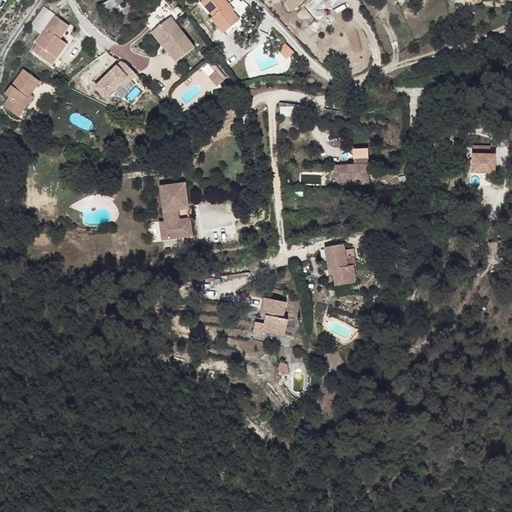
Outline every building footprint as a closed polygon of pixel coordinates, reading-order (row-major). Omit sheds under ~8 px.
[(115,10),(129,1),(128,0),(113,0),(110,2),(115,10)] [(219,0),(200,0),(197,3),(211,19),(208,21),(214,29),(221,24),(224,28),(235,20),(219,0)] [(279,0),(291,14),(307,1),(306,0),(279,0)] [(55,15),(34,38),(38,42),(31,50),(51,68),(57,60),(52,55),(63,42),(59,39),(69,28),(55,15)] [(197,47),(171,19),(159,31),(172,46),(167,50),(179,63),(197,47)] [(221,24),(214,29),(222,38),(239,25),(235,20),(224,28),(221,24)] [(153,36),(167,50),(172,46),(159,31),(153,36)] [(65,50),(63,42),(52,55),(57,60),(65,50)] [(118,64),(95,85),(108,99),(131,78),(118,64)] [(216,66),(210,73),(220,83),(226,76),(216,66)] [(18,117),(26,108),(20,103),(30,92),(39,81),(25,69),(7,90),(10,92),(1,102),(18,117)] [(220,83),(210,73),(206,77),(217,86),(220,83)] [(20,103),(26,108),(35,97),(30,92),(20,103)] [(284,116),(297,114),(296,105),(283,106),(284,116)] [(191,121),(197,136),(201,134),(206,132),(200,118),(191,121)] [(354,172),(331,172),(331,185),(350,185),(350,187),(368,186),(367,151),(353,151),(353,167),(354,172)] [(492,152),(470,156),(473,174),(495,170),(492,152)] [(186,188),(158,191),(161,225),(157,226),(159,243),(190,240),(188,222),(179,224),(177,214),(187,213),(186,188)] [(345,244),(325,248),(330,275),(334,275),(336,287),(358,283),(355,265),(349,266),(345,244)] [(504,297),(486,302),(489,314),(508,308),(504,297)] [(287,303),(264,299),(259,325),(263,326),(262,332),(283,337),(286,322),(284,321),(287,303)] [(262,332),(263,326),(259,325),(253,324),(251,334),(261,336),(262,332)]
